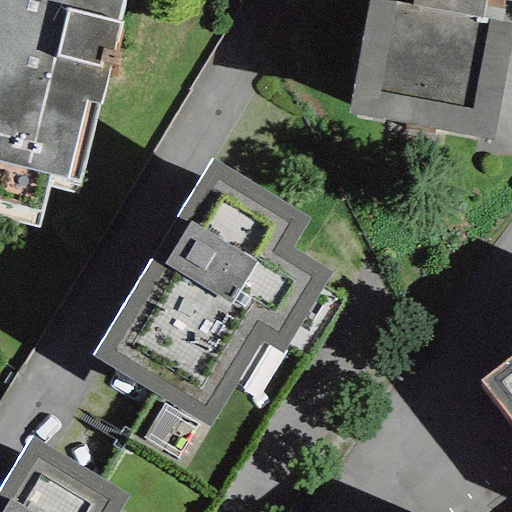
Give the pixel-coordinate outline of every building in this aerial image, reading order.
[(0,0),(0,220),(35,229),(48,177),(77,184),(122,0),(0,0)] [(511,0),(408,0),(407,6),(379,0),(368,0),(345,114),(490,144),(511,35),(511,25),(500,23),(505,2),(511,3),(511,0)] [(306,218),(209,159),(174,217),(186,225),(160,267),(148,260),(90,354),(210,427),(262,344),(280,355),(330,274),(288,248),(306,218)] [(511,353),(479,379),(511,422),(511,353)] [(115,511),(126,496),(29,437),(0,483),(0,498),(6,502),(0,511),(115,511)]
